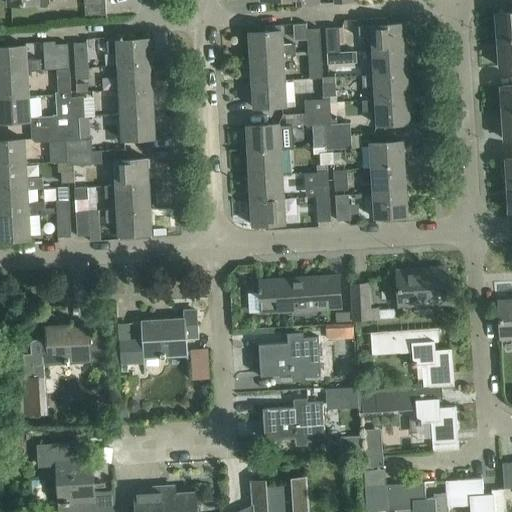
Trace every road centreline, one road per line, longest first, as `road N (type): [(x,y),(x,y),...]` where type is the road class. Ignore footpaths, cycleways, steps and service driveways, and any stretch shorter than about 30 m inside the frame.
road 1 (residential): [(115,446),(204,439),(225,418),(216,245)]
road 2 (residential): [(216,245),(472,230)]
road 3 (residential): [(202,23),(456,5)]
road 4 (residential): [(472,230),(456,5)]
road 5 (residential): [(216,245),(202,23)]
road 6 (residential): [(216,245),(0,258)]
road 7 (residential): [(493,425),(472,230)]
road 8 (residential): [(0,38),(152,27)]
